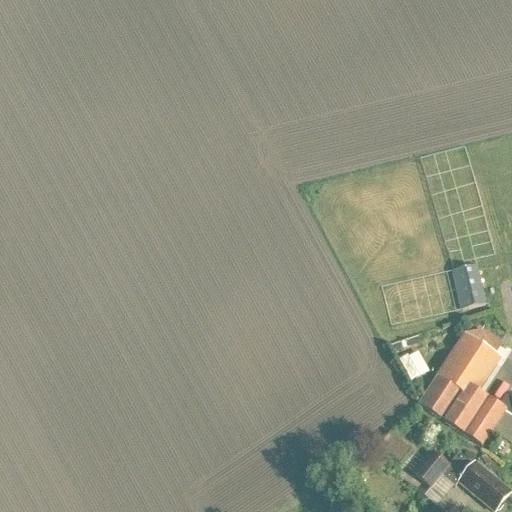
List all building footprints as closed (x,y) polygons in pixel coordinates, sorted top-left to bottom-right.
[(477,268),(452,274),(461,314),(487,308),(477,268)] [(511,406),(506,402),(498,413),(476,398),(500,364),(495,361),(502,351),(482,337),(465,341),(454,356),(429,394),(419,409),(482,452),(506,417),(511,421),(511,406)] [(420,352),(401,360),(410,382),(430,374),(420,352)] [(412,454),(391,436),(379,450),(400,468),(412,454)] [(471,466),(470,467),(459,458),(449,469),(432,455),(413,478),(431,494),(443,481),(455,491),(458,487),(488,511),(495,511),(509,496),(471,466)]
